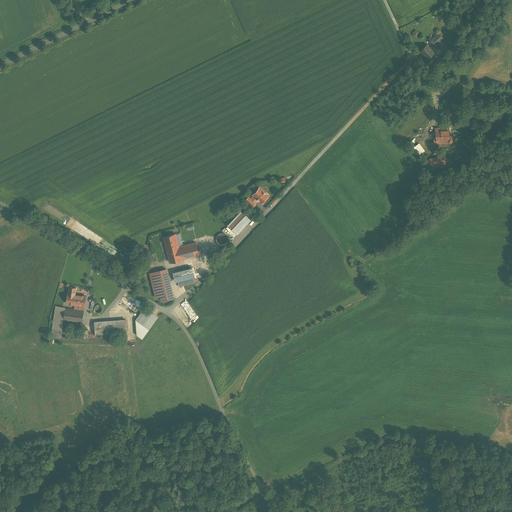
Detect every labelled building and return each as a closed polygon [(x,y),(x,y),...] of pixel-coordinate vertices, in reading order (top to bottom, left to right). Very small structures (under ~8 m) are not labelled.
[(435,35),(431,39),(436,44),(440,40),(435,35)] [(428,42),(422,48),(430,56),(436,50),(428,42)] [(475,101),(474,93),(466,94),(467,102),(475,101)] [(449,142),(450,142),(451,142),(451,141),(452,140),(452,139),(451,138),(451,137),(450,137),(449,137),(448,128),(436,129),(436,138),(434,138),(434,143),(449,142)] [(412,147),(418,155),(424,150),(418,143),(412,147)] [(443,155),(429,158),(431,169),(446,166),(443,155)] [(259,188),(253,195),(261,203),(268,196),(259,188)] [(248,197),(245,200),(252,207),(255,204),(248,197)] [(250,219),(242,211),(228,225),(236,234),(250,219)] [(175,234),(163,237),(170,262),(181,259),(178,247),(175,234)] [(224,234),(223,234),(221,234),(220,235),(218,237),(218,238),(218,240),(219,242),(220,243),(222,244),(223,244),(225,244),(227,242),(228,241),(228,239),(228,238),(227,236),(226,235),(224,234)] [(178,247),(181,259),(199,255),(196,242),(178,247)] [(191,267),(173,272),(176,281),(178,281),(179,286),(195,282),(191,267)] [(166,269),(150,273),(156,298),(160,296),(162,301),(173,298),(166,269)] [(68,294),(67,293),(66,303),(75,304),(74,309),(78,310),(78,305),(84,306),(86,296),(75,295),(68,294)] [(101,306),(100,305),(98,305),(97,306),(96,306),(95,307),(95,309),(95,311),(96,312),(97,313),(98,313),(100,313),(101,312),(102,311),(103,310),(103,308),(102,307),(101,306)] [(65,308),(56,306),(51,338),(60,339),(63,320),(65,308)] [(153,313),(144,307),(135,319),(144,325),(153,313)] [(65,308),(63,320),(82,323),(84,311),(78,310),(74,309),(65,308)] [(126,320),(94,322),(95,334),(127,332),(126,320)] [(127,334),(119,334),(120,342),(127,342),(127,334)]
